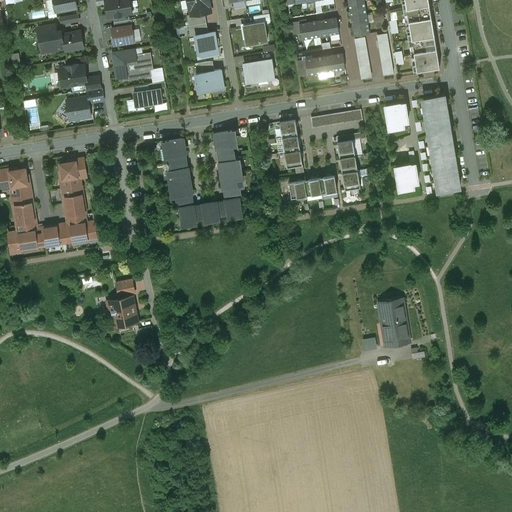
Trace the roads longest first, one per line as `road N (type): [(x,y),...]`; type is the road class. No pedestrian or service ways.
road 1 (residential): [(90,0),(115,132)]
road 2 (residential): [(239,112),(115,132)]
